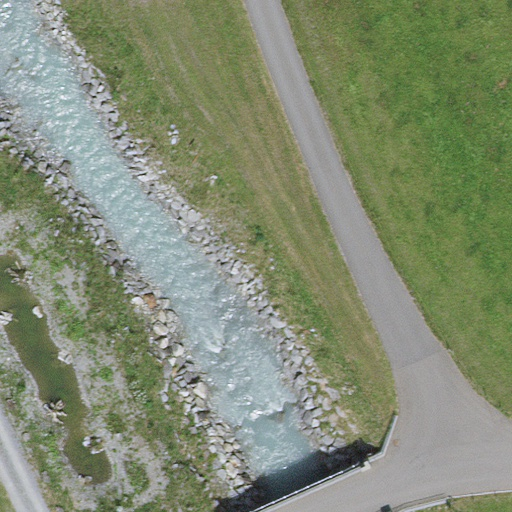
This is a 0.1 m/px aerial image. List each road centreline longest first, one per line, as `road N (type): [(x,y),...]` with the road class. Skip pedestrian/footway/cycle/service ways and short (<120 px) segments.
road 1 (track): [(0,95),(203,511)]
road 2 (unclassified): [(346,511),(408,484),(511,470)]
